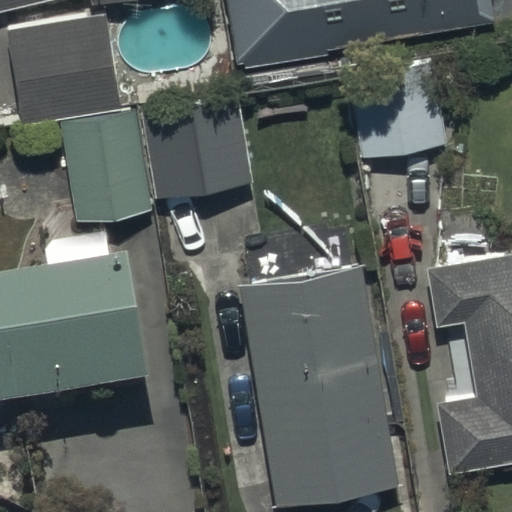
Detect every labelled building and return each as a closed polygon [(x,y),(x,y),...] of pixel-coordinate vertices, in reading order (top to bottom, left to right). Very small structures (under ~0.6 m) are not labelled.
[(11,0),(13,7),(6,9),(20,102),(117,88),(104,0),(11,0)] [(225,0),(232,48),(242,46),(242,53),(330,41),(328,28),(488,8),(486,0),(225,0)] [(432,39),(344,52),(356,134),(444,121),(432,39)] [(237,78),(141,91),(153,176),(249,163),(237,78)] [(134,92),(58,103),(73,202),(148,191),(134,92)] [(511,440),(511,229),(423,246),(435,308),(459,303),(472,374),(437,381),(449,452),(511,440)] [(0,404),(143,382),(124,257),(108,260),(105,238),(46,247),(49,269),(0,276),(0,404)] [(358,244),(237,264),(273,479),(394,459),(358,244)]
